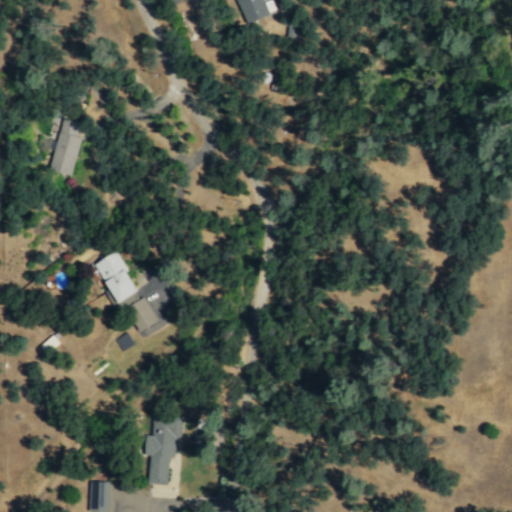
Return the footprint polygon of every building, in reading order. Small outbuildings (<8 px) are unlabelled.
[(235,0),(245,23),(275,10),(270,0),(235,0)] [(78,122),(60,117),(46,170),(69,176),(79,138),(75,136),(78,122)] [(93,263),(115,303),(136,292),(115,251),(93,263)] [(124,307),(136,331),(155,322),(143,297),(124,307)] [(166,484),(168,457),(173,457),(174,438),(179,438),(180,417),(146,415),(142,483),(166,484)] [(108,482),(89,481),(88,510),(107,511),(108,482)]
